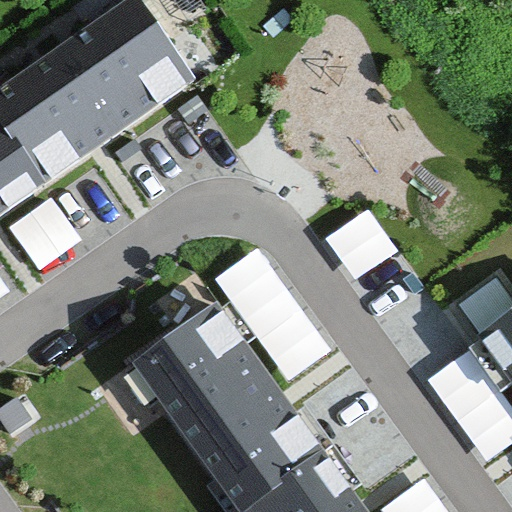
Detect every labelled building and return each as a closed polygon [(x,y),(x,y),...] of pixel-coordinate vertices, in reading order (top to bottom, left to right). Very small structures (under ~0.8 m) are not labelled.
[(136,5),(0,97),(0,124),(43,188),(192,87),(136,5)] [(0,124),(0,217),(43,188),(0,124)] [(359,267),(401,237),(374,198),(331,227),(359,267)] [(260,237),(219,267),(293,368),(334,338),(260,237)] [(511,281),(506,268),(464,287),(480,321),(511,306),(511,281)] [(134,359),(239,505),(321,446),(216,301),(134,359)] [(511,320),(478,346),(511,392),(511,320)] [(368,511),(321,446),(239,505),(244,511),(368,511)] [(398,495),(406,511),(459,511),(440,474),(398,495)]
